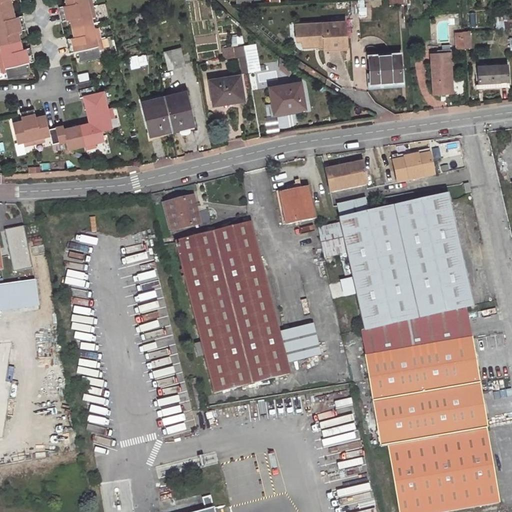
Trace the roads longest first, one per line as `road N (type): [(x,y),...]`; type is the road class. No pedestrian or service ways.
road 1 (residential): [(0,191),(112,186),(287,144),(511,112)]
road 2 (unknown): [(257,151),(283,263),(319,313),(327,343),(323,369),(276,388)]
road 3 (unknown): [(139,471),(281,442),(298,452),(316,511)]
road 4 (unknown): [(139,471),(104,253)]
road 5 (unknown): [(0,322),(44,315),(28,191)]
road 6 (residential): [(39,0),(57,88),(0,93)]
